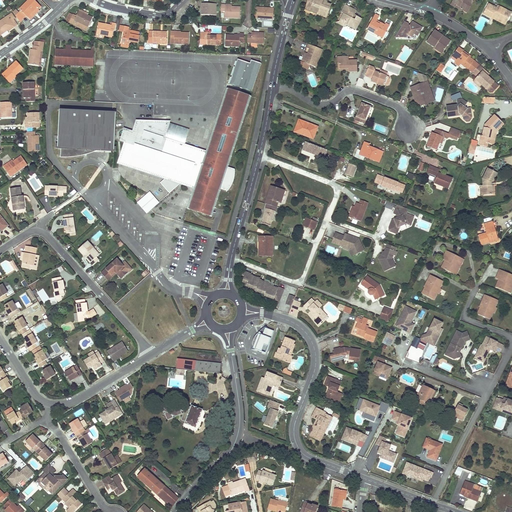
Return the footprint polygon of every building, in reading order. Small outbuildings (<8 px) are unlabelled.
[(33,0),(28,0),(18,10),(19,11),(15,15),(19,21),(24,16),(25,17),(32,12),(36,8),(38,10),(41,7),(33,0)] [(308,0),(308,1),(313,3),(310,9),(318,12),(317,13),(326,17),(331,5),(322,2),(322,0),(308,0)] [(453,0),(453,1),(451,5),(455,7),(456,5),(460,7),(460,5),(463,7),(462,9),(467,12),(473,2),(469,0),(453,0)] [(216,4),(201,3),(201,14),(215,15),(216,4)] [(486,8),(484,11),(483,14),(491,18),(494,13),(496,14),(495,15),(507,21),(511,12),(500,6),(499,9),(489,4),(487,9),(486,8)] [(347,25),(351,27),(355,29),(361,19),(355,16),(353,19),(350,17),(352,14),(353,15),(355,11),(345,5),(340,12),(343,13),(339,19),(341,20),(343,26),(347,25)] [(224,6),(221,7),(221,12),(225,13),(224,18),(239,19),(240,7),(231,7),(224,6)] [(272,18),(273,7),(262,6),(261,9),(254,9),(254,18),(272,18)] [(87,27),(92,18),(87,15),(79,11),(76,16),(72,14),(67,22),(72,24),(74,20),(87,27)] [(72,14),(69,12),(63,22),(66,24),(67,22),(72,14)] [(491,18),(506,25),(507,21),(495,15),(496,14),(494,13),(491,18)] [(9,15),(0,21),(0,35),(8,30),(8,29),(12,26),(14,28),(17,26),(14,21),(9,15)] [(387,29),(386,28),(384,27),(384,26),(380,23),(379,25),(375,23),(378,17),(374,15),(366,29),(375,34),(376,32),(383,36),(387,29)] [(87,27),(74,20),(72,24),(85,31),(87,27)] [(398,33),(398,38),(404,38),(404,35),(408,35),(411,38),(413,34),(417,36),(422,28),(412,21),(408,27),(407,26),(408,24),(404,21),(398,33)] [(110,26),(97,24),(95,35),(111,37),(112,31),(114,32),(115,24),(110,23),(110,26)] [(138,42),(139,31),(132,30),(132,33),(128,33),(128,30),(128,27),(124,26),(123,31),(122,43),(131,44),(131,41),(138,42)] [(444,39),(443,38),(441,37),(442,36),(434,30),(426,41),(435,47),(435,46),(443,51),(450,41),(445,38),(444,39)] [(160,32),(148,31),(147,43),(166,44),(166,34),(160,32)] [(188,32),(171,32),(170,40),(170,43),(175,43),(188,44),(188,32)] [(252,34),(248,34),(247,43),(264,44),(264,32),(252,32),(252,34)] [(203,34),(199,33),(199,47),(220,48),(221,37),(209,36),(203,36),(203,34)] [(238,35),(225,34),(224,45),(243,46),(244,34),(238,33),(238,35)] [(60,50),(55,50),(55,65),(62,65),(62,62),(68,63),(68,44),(66,44),(65,50),(65,52),(60,52),(60,50)] [(68,44),(68,63),(74,63),(74,65),(80,66),(80,53),(76,53),(76,50),(71,50),(71,44),(68,44)] [(315,67),(322,49),(308,44),(307,48),(309,49),(308,53),(304,63),(301,62),(298,60),(296,66),(304,69),(309,66),(310,65),(315,67)] [(80,53),(80,66),(86,66),(86,63),(93,63),(94,45),(91,45),(91,50),(86,50),(86,53),(80,53)] [(32,50),(29,65),(38,67),(40,59),(41,52),(43,52),(44,48),(39,47),(34,46),(33,51),(32,50)] [(459,47),(456,51),(454,54),(458,57),(455,61),(460,64),(467,69),(474,60),(462,52),(463,50),(459,47)] [(462,52),(474,60),(475,58),(463,50),(462,52)] [(348,71),(357,71),(357,60),(348,60),(348,56),(337,57),(337,70),(348,70),(348,71)] [(478,66),(479,65),(474,60),(467,69),(472,73),(474,71),(478,66)] [(15,76),(23,69),(16,61),(8,68),(10,70),(3,76),(9,84),(16,77),(15,76)] [(251,93),(261,65),(251,62),(250,65),(237,61),(229,86),(251,93)] [(374,67),(369,65),(365,75),(369,77),(370,75),(373,76),(372,78),(371,81),(376,83),(376,81),(379,82),(380,85),(382,86),(383,84),(385,85),(388,76),(386,75),(385,71),(381,69),(379,72),(375,71),(374,67)] [(8,68),(1,74),(3,76),(10,70),(8,68)] [(493,93),(499,86),(487,76),(487,77),(481,72),(479,75),(475,79),(473,82),(478,87),(481,84),(490,93),(493,93)] [(430,90),(427,81),(421,83),(410,87),(413,96),(416,95),(416,97),(415,98),(418,104),(421,103),(422,105),(424,104),(426,105),(427,103),(432,101),(429,93),(428,93),(428,91),(430,90)] [(26,96),(26,101),(35,101),(34,82),(23,82),(23,97),(26,96)] [(248,98),(227,91),(226,96),(238,100),(237,104),(245,106),(248,98)] [(451,96),(453,102),(462,98),(460,92),(451,96)] [(416,95),(413,96),(417,107),(422,105),(421,103),(418,104),(415,98),(416,97),(416,95)] [(237,104),(238,100),(226,96),(208,153),(205,164),(197,161),(200,155),(184,150),(185,147),(184,146),(167,141),(164,149),(161,148),(164,140),(169,124),(170,123),(167,123),(135,122),(132,133),(123,130),(123,132),(120,140),(119,143),(123,144),(128,146),(124,161),(125,162),(129,163),(132,164),(136,164),(140,165),(145,165),(151,165),(156,164),(157,161),(160,162),(159,165),(169,176),(164,181),(161,183),(170,193),(179,185),(186,180),(190,181),(200,184),(195,201),(204,204),(202,210),(205,211),(207,211),(210,211),(211,207),(214,207),(220,188),(228,191),(230,189),(232,185),(234,182),(235,179),(235,175),(236,172),(235,170),(226,167),(245,106),(237,104)] [(457,105),(446,106),(448,118),(461,116),(463,117),(464,120),(466,122),(469,121),(471,119),(470,108),(466,109),(463,107),(466,103),(462,100),(457,100),(457,105)] [(11,102),(0,102),(0,111),(1,118),(15,118),(15,109),(11,109),(11,102)] [(355,121),(364,125),(371,108),(361,104),(355,121)] [(112,113),(59,111),(58,137),(54,137),(54,142),(57,143),(57,147),(55,147),(55,152),(60,152),(60,157),(59,157),(75,157),(78,156),(84,155),(84,147),(95,148),(113,149),(115,113),(112,113)] [(40,113),(29,113),(29,118),(27,118),(27,129),(37,129),(37,124),(41,124),(40,113)] [(502,126),(500,124),(498,122),(500,120),(496,117),(486,127),(484,137),(479,136),(477,143),(481,144),(481,143),(493,146),(496,134),(495,134),(496,131),(498,129),(499,130),(502,126)] [(297,124),(298,124),(300,125),(297,132),(313,138),(317,127),(299,120),(297,124)] [(167,141),(184,146),(189,131),(169,124),(164,140),(167,141)] [(444,137),(446,133),(436,129),(434,134),(432,132),(426,147),(436,151),(439,143),(442,136),(444,137)] [(35,134),(35,131),(27,132),(27,136),(28,135),(28,151),(39,151),(39,135),(35,134)] [(325,149),(303,141),(302,145),(304,145),(302,150),(319,156),(319,157),(324,159),(327,150),(325,149)] [(369,144),(366,143),(364,142),(359,154),(378,162),(382,152),(368,147),(369,144)] [(118,166),(164,181),(169,176),(159,165),(160,162),(157,161),(156,164),(151,165),(145,165),(140,165),(136,164),(132,164),(129,163),(125,162),(124,161),(128,146),(123,144),(116,165),(118,166)] [(197,161),(205,164),(208,153),(185,147),(184,150),(200,155),(197,161)] [(6,164),(3,167),(10,177),(27,165),(21,157),(13,163),(7,166),(6,164)] [(357,167),(351,164),(346,175),(353,177),(357,167)] [(452,178),(438,173),(439,170),(432,167),(430,174),(437,176),(434,183),(448,188),(452,178)] [(492,181),(496,173),(487,168),(482,178),(482,184),(483,194),(493,193),(492,184),(490,184),(490,182),(492,181)] [(377,175),(374,182),(381,185),(388,187),(387,188),(394,191),(395,190),(402,192),(404,185),(377,175)] [(187,209),(211,217),(214,207),(211,207),(210,211),(207,211),(205,211),(202,210),(204,204),(195,201),(200,184),(190,181),(186,180),(179,185),(187,188),(193,190),(187,209)] [(265,224),(276,188),(272,186),(266,204),(267,204),(261,223),(265,224)] [(64,187),(45,187),(45,196),(48,196),(48,198),(58,198),(57,197),(63,197),(63,194),(64,187)] [(21,188),(10,190),(13,212),(19,211),(19,208),(25,208),(23,196),(22,197),(21,188)] [(283,196),(285,190),(276,188),(265,224),(270,226),(278,202),(280,196),(283,196)] [(147,214),(159,202),(149,191),(137,203),(147,214)] [(350,217),(360,221),(368,203),(360,200),(359,204),(356,203),(354,207),(350,217)] [(403,207),(401,207),(397,205),(393,213),(396,214),(397,215),(400,216),(403,207)] [(406,208),(403,207),(400,216),(397,215),(396,217),(394,218),(392,220),(388,228),(390,231),(393,232),(394,229),(400,226),(406,223),(410,225),(414,216),(406,213),(407,211),(406,208)] [(70,232),(76,231),(73,213),(65,215),(65,218),(63,218),(64,225),(66,225),(67,233),(70,232)] [(0,230),(1,232),(9,226),(0,215),(0,230)] [(305,227),(315,231),(318,224),(308,219),(305,227)] [(488,231),(487,232),(486,232),(486,233),(478,235),(481,245),(489,243),(489,240),(497,238),(492,221),(484,224),(485,229),(488,228),(488,231)] [(364,250),(359,238),(350,235),(350,238),(335,233),(332,242),(344,246),(351,248),(354,255),(364,250)] [(258,242),(259,242),(259,256),(266,256),(266,254),(272,254),(272,237),(258,236),(258,242)] [(89,262),(92,265),(101,257),(86,241),(77,249),(83,255),(85,254),(91,261),(89,262)] [(396,248),(387,244),(386,248),(385,252),(384,255),(382,254),(381,254),(379,259),(385,272),(396,266),(394,263),(392,259),(393,255),(392,254),(393,250),(395,251),(396,248)] [(36,248),(25,246),(24,249),(24,252),(21,251),(20,256),(23,257),(21,267),(30,269),(31,265),(33,266),(35,255),(36,248)] [(354,255),(351,248),(344,246),(343,248),(349,250),(352,256),(354,255)] [(459,268),(463,259),(446,250),(442,259),(444,260),(446,261),(442,268),(453,274),(457,267),(459,268)] [(31,265),(30,269),(36,270),(39,255),(35,255),(33,266),(31,265)] [(117,258),(101,274),(106,279),(116,270),(123,278),(129,272),(117,258)] [(17,268),(12,260),(9,262),(14,270),(17,268)] [(116,275),(120,280),(123,278),(116,270),(106,279),(108,282),(116,275)] [(250,274),(243,271),(242,274),(244,275),(241,282),(246,283),(246,286),(255,290),(255,291),(264,294),(264,296),(273,299),(278,288),(273,286),(268,284),(268,283),(264,281),(259,279),(259,278),(255,277),(250,275),(250,274)] [(511,286),(511,275),(498,271),(495,279),(498,280),(500,281),(496,288),(507,293),(510,286),(511,286)] [(373,294),(374,294),(376,299),(385,295),(380,283),(368,275),(362,283),(369,289),(369,290),(368,291),(369,292),(369,293),(370,294),(371,294),(373,294)] [(421,293),(433,300),(437,293),(440,288),(441,285),(436,282),(438,279),(430,275),(426,281),(428,282),(425,287),(424,287),(421,293)] [(60,276),(51,278),(55,296),(60,295),(64,294),(62,285),(64,285),(63,279),(61,279),(60,276)] [(279,301),(283,289),(278,287),(278,288),(273,299),(279,301)] [(286,304),(291,306),(294,297),(289,294),(286,304)] [(477,314),(489,320),(492,313),(494,307),(496,304),(490,301),(492,299),(484,296),(481,301),(483,302),(481,308),(480,308),(477,314)] [(75,309),(77,318),(82,318),(91,316),(97,313),(94,308),(89,311),(86,311),(86,309),(87,308),(86,302),(85,302),(84,298),(74,300),(74,301),(75,309)] [(317,318),(321,322),(326,318),(323,315),(326,312),(321,307),(323,305),(318,299),(316,302),(312,298),(304,306),(308,309),(309,308),(312,310),(314,313),(313,314),(317,318)] [(291,308),(298,310),(301,302),(294,300),(291,308)] [(8,315),(9,318),(16,313),(15,311),(17,309),(12,301),(4,306),(7,310),(5,311),(8,315)] [(350,313),(352,308),(345,305),(343,310),(343,311),(350,313)] [(410,323),(416,311),(405,306),(396,325),(402,328),(403,327),(405,328),(405,330),(407,331),(410,332),(414,324),(410,323)] [(387,313),(385,312),(383,311),(380,318),(390,321),(394,309),(390,307),(387,313)] [(364,338),(374,341),(378,331),(368,328),(369,325),(366,324),(368,320),(363,318),(357,316),(356,320),(358,321),(355,328),(358,329),(356,333),(365,336),(364,338)] [(16,328),(20,335),(22,334),(27,331),(25,328),(27,327),(22,318),(15,323),(18,328),(16,328)] [(439,335),(438,332),(440,327),(442,323),(434,319),(425,337),(422,335),(417,347),(423,350),(427,342),(429,339),(435,342),(439,335)] [(28,348),(30,351),(37,347),(35,344),(37,343),(29,329),(27,331),(22,334),(28,344),(26,345),(28,348)] [(266,341),(270,342),(273,334),(270,333),(271,331),(265,329),(263,335),(260,334),(257,336),(256,338),(257,340),(255,342),(253,348),(262,351),(266,341)] [(450,350),(448,355),(454,358),(459,357),(460,354),(459,351),(458,351),(460,348),(461,348),(465,341),(470,339),(467,331),(462,333),(457,330),(448,349),(450,350)] [(391,342),(395,336),(387,332),(383,338),(391,342)] [(279,353),(277,359),(287,362),(290,355),(288,354),(289,353),(289,351),(291,352),(291,350),(293,350),(296,344),(294,343),(295,340),(286,337),(281,349),(280,348),(278,353),(279,353)] [(484,355),(487,356),(490,350),(492,351),(493,350),(500,353),(503,346),(486,337),(482,345),(481,345),(476,355),(482,358),(484,355)] [(107,352),(112,359),(113,361),(116,359),(116,358),(127,351),(122,343),(107,352)] [(331,357),(332,361),(344,358),(344,357),(347,356),(347,353),(350,354),(349,358),(360,360),(361,349),(345,347),(341,348),(341,347),(334,349),(335,351),(333,351),(334,354),(331,355),(331,357)] [(35,361),(40,367),(47,363),(44,360),(46,359),(41,351),(34,355),(37,360),(35,361)] [(89,357),(83,361),(87,367),(91,365),(94,369),(101,365),(99,362),(103,359),(98,351),(94,354),(89,357)] [(221,363),(178,359),(176,369),(177,369),(186,370),(190,370),(220,374),(220,368),(221,363)] [(244,362),(246,370),(256,368),(254,360),(244,362)] [(384,378),(387,379),(393,366),(378,360),(372,373),(380,376),(384,378)] [(45,373),(43,374),(47,379),(48,383),(54,379),(52,376),(55,374),(49,365),(42,369),(45,373)] [(81,373),(76,365),(65,372),(70,381),(81,373)] [(5,373),(0,376),(0,385),(3,390),(11,386),(8,381),(9,380),(5,373)] [(281,385),(284,378),(270,373),(269,377),(267,376),(266,378),(263,378),(259,391),(268,394),(273,382),(281,385)] [(340,391),(344,380),(329,375),(326,383),(331,385),(330,387),(331,387),(327,397),(338,401),(342,392),(340,391)] [(275,385),(281,387),(281,385),(273,382),(268,394),(271,395),(275,385)] [(130,383),(120,389),(114,392),(115,394),(120,402),(132,395),(133,388),(130,383)] [(427,396),(430,398),(433,390),(424,385),(420,392),(419,392),(418,392),(417,392),(416,394),(415,395),(416,396),(416,397),(418,398),(420,400),(424,402),(427,396)] [(427,407),(431,398),(430,398),(427,396),(424,402),(420,400),(418,403),(427,407)] [(380,405),(360,398),(356,408),(360,409),(359,410),(364,412),(367,413),(365,418),(374,421),(378,410),(386,413),(390,404),(383,402),(381,401),(380,405)] [(511,400),(504,398),(503,400),(498,398),(493,408),(497,409),(498,407),(507,410),(507,409),(511,410),(511,400)] [(109,409),(99,415),(104,423),(121,412),(113,399),(106,404),(109,409)] [(19,412),(23,419),(33,412),(28,403),(21,407),(23,410),(19,412)] [(463,405),(458,403),(452,417),(462,421),(467,411),(461,408),(463,405)] [(203,409),(191,404),(191,407),(188,406),(186,411),(181,410),(179,406),(176,408),(168,405),(166,412),(168,413),(167,415),(169,420),(174,418),(175,415),(178,416),(183,414),(184,414),(182,420),(186,421),(185,423),(196,427),(203,409)] [(312,434),(322,440),(328,427),(324,425),(331,414),(327,412),(328,411),(318,406),(313,415),(318,418),(320,419),(321,419),(318,424),(317,428),(315,427),(312,434)] [(12,407),(5,411),(13,425),(23,419),(19,412),(16,414),(12,407)] [(274,427),(280,410),(273,408),(267,425),(274,427)] [(121,412),(104,423),(106,426),(123,415),(121,412)] [(411,418),(395,412),(392,419),(398,422),(397,424),(399,425),(401,426),(398,434),(404,437),(411,418)] [(328,427),(334,416),(333,415),(331,414),(324,425),(328,427)] [(503,431),(507,418),(498,415),(494,428),(503,431)] [(78,419),(69,424),(74,433),(76,436),(85,431),(83,427),(80,423),(78,419)] [(362,441),(365,442),(368,436),(346,428),(343,435),(350,438),(349,442),(357,445),(359,440),(362,441)] [(85,431),(76,436),(78,438),(84,448),(92,443),(87,435),(85,431)] [(27,441),(36,451),(43,444),(33,435),(27,441)] [(379,435),(375,444),(380,446),(378,453),(386,456),(385,459),(393,462),(397,454),(388,451),(391,445),(385,443),(387,438),(379,435)] [(423,447),(426,449),(430,450),(427,457),(436,460),(442,445),(426,439),(423,447)] [(43,444),(36,451),(47,461),(53,454),(43,444)] [(101,454),(112,470),(121,465),(116,458),(110,448),(101,454)] [(256,453),(247,455),(248,462),(257,460),(256,453)] [(0,456),(0,470),(10,464),(5,454),(2,456),(0,456)] [(433,473),(407,462),(403,473),(420,480),(421,478),(428,481),(429,478),(431,478),(433,473)] [(57,469),(51,464),(45,469),(48,472),(40,479),(42,481),(45,481),(48,484),(48,487),(51,490),(51,489),(55,493),(68,479),(64,475),(62,476),(61,475),(57,475),(55,477),(52,474),(54,472),(57,469)] [(35,473),(26,465),(23,468),(25,470),(24,471),(22,470),(20,473),(17,470),(8,479),(15,486),(22,479),(26,483),(35,473)] [(179,499),(145,469),(138,477),(173,507),(179,499)] [(259,470),(256,478),(272,485),(276,475),(263,470),(263,472),(259,470)] [(105,482),(111,479),(109,475),(103,479),(101,480),(103,484),(105,482)] [(115,476),(124,492),(127,491),(117,475),(115,476)] [(111,479),(105,482),(103,484),(105,487),(106,490),(110,488),(112,491),(113,490),(117,496),(124,492),(115,476),(111,479)] [(250,490),(246,479),(233,483),(228,485),(223,487),(226,497),(232,495),(245,490),(246,491),(250,490)] [(464,481),(462,486),(460,492),(464,493),(463,496),(477,501),(481,492),(472,489),(474,484),(464,481)] [(68,511),(75,511),(82,505),(78,501),(78,502),(74,498),(78,494),(74,489),(71,492),(66,487),(59,494),(64,500),(68,504),(67,505),(70,509),(68,511)] [(332,505),(341,506),(343,495),(346,496),(346,490),(344,489),(334,488),(332,505)] [(31,498),(26,503),(28,506),(34,500),(31,498)] [(474,509),(476,502),(467,498),(464,506),(474,509)] [(22,511),(17,506),(10,499),(5,504),(9,508),(6,511),(7,511),(22,511)] [(285,511),(287,507),(288,503),(278,500),(278,501),(271,499),(268,509),(276,511),(276,508),(279,509),(285,511)] [(315,511),(317,506),(315,505),(312,504),(311,505),(308,504),(308,503),(304,501),(300,511),(301,511),(315,511)] [(209,503),(200,508),(202,511),(212,511),(214,510),(217,508),(216,506),(218,506),(216,502),(214,503),(214,504),(211,506),(209,503)] [(248,511),(246,502),(228,505),(229,511),(227,511),(226,511),(248,511)]
